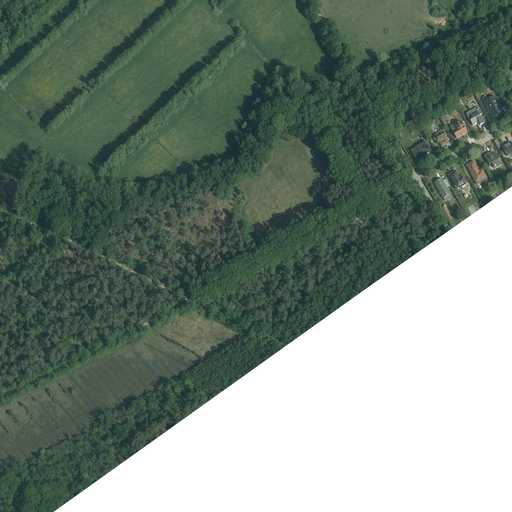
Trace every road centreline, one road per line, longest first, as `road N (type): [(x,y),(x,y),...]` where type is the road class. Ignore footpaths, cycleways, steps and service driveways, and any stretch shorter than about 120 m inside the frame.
road 1 (track): [(194,301),(415,176)]
road 2 (track): [(477,0),(450,26),(354,74)]
